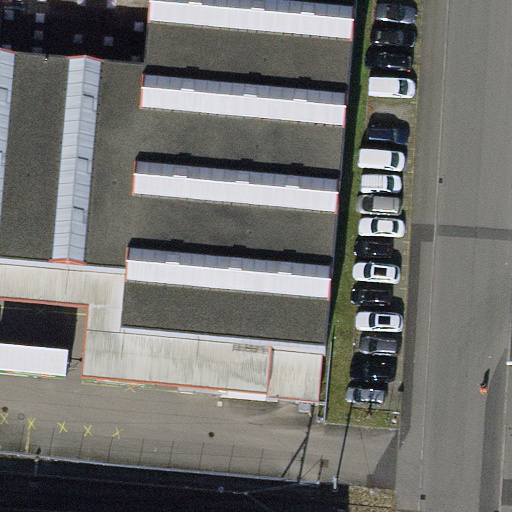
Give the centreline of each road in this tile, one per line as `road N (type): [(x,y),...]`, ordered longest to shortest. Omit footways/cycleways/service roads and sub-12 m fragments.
road 1 (residential): [(454,511),(472,0)]
road 2 (unknown): [(456,463),(0,375)]
